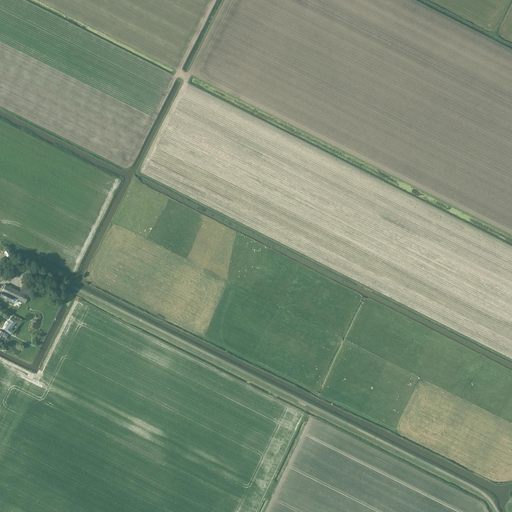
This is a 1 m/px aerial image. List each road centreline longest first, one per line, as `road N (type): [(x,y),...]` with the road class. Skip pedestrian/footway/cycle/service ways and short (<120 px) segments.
road 1 (track): [(135,182),(227,0)]
road 2 (track): [(334,337),(511,426)]
